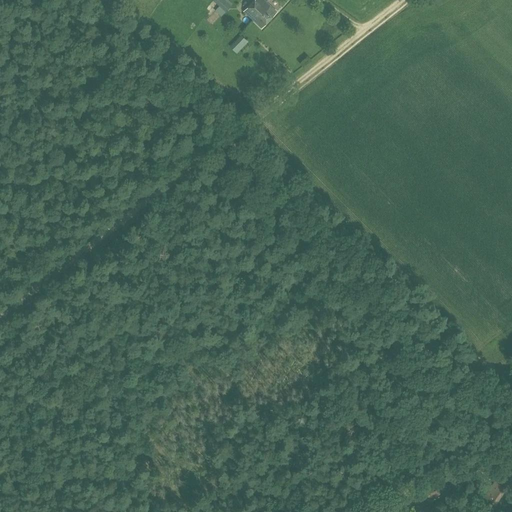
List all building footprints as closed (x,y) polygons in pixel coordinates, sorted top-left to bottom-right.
[(214,0),(209,5),(221,17),(233,4),(228,0),(214,0)] [(254,0),(244,11),(261,28),(277,12),(264,0),(254,0)] [(237,53),(248,42),(241,35),(230,46),(237,53)] [(441,474),(444,480),(449,477),(447,471),(441,474)] [(424,487),(430,499),(446,491),(440,479),(424,487)] [(507,487),(496,480),(484,497),(495,505),(507,487)]
